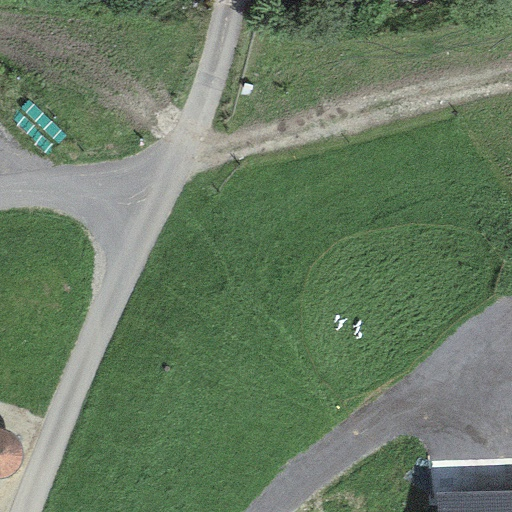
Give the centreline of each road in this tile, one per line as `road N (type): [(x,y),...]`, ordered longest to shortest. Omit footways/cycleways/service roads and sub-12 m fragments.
road 1 (track): [(183,148),(511,75)]
road 2 (track): [(269,511),(297,486),(459,394),(511,344)]
